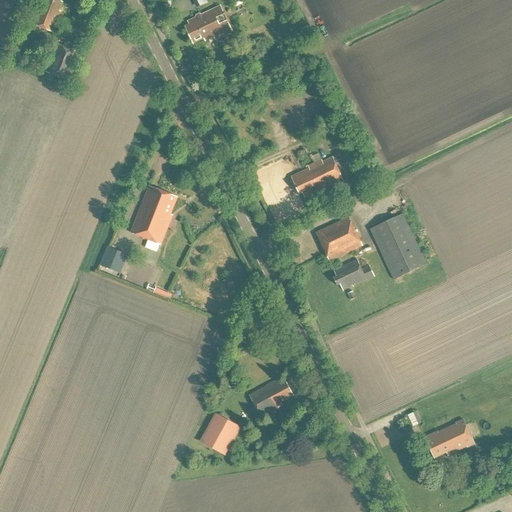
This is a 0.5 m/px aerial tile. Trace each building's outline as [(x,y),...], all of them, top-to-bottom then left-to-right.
[(61,3),(59,2),(60,0),(40,0),(33,18),(30,16),(27,23),(51,33),(60,12),(58,11),(61,3)] [(188,22),(189,26),(186,28),(193,44),(204,39),(205,41),(211,39),(214,38),(215,40),(233,31),(221,7),(201,16),(188,22)] [(53,44),(41,73),(68,84),(80,55),(53,44)] [(233,83),(227,71),(216,76),(221,88),(233,83)] [(333,158),(292,177),(300,194),(303,193),(306,198),(334,185),(334,186),(344,181),(333,158)] [(149,187),(131,234),(161,246),(173,216),(171,215),(178,198),(149,187)] [(427,265),(403,215),(370,230),(394,281),(427,265)] [(316,233),(330,262),(363,246),(349,218),(316,233)] [(111,245),(103,265),(125,273),(132,254),(111,245)] [(337,277),(334,279),(337,286),(340,285),(343,291),(353,286),(353,287),(375,277),(370,266),(362,270),(357,260),(334,271),(337,277)] [(279,410),(278,408),(283,406),(281,403),(294,396),(285,380),(280,383),(278,380),(249,396),(262,419),(279,410)] [(216,415),(201,442),(225,455),(240,428),(216,415)] [(463,420),(425,438),(434,458),(447,453),(448,456),(468,447),(470,452),(477,449),(463,420)]
